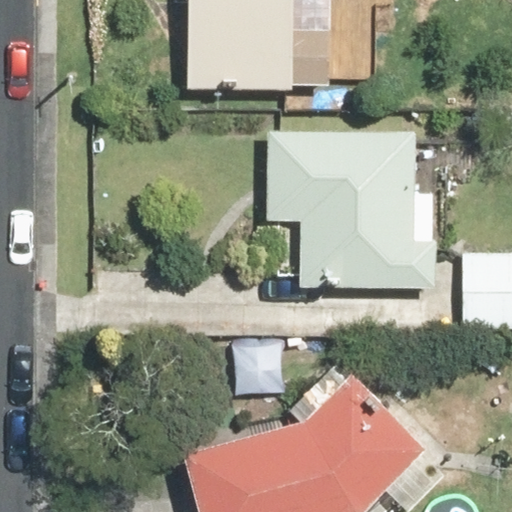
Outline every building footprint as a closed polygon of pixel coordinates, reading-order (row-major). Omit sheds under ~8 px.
[(202,0),(202,79),(349,80),(349,0),(202,0)] [(434,120),(278,119),(278,212),(316,212),(316,279),(457,280),(457,181),(434,181),(434,120)] [(511,238),(469,238),(469,319),(511,319),(511,238)] [(424,298),(349,296),(347,335),(423,337),(424,298)] [(303,407),(199,439),(221,511),(343,511),(376,502),(449,430),(365,346),(303,407)]
